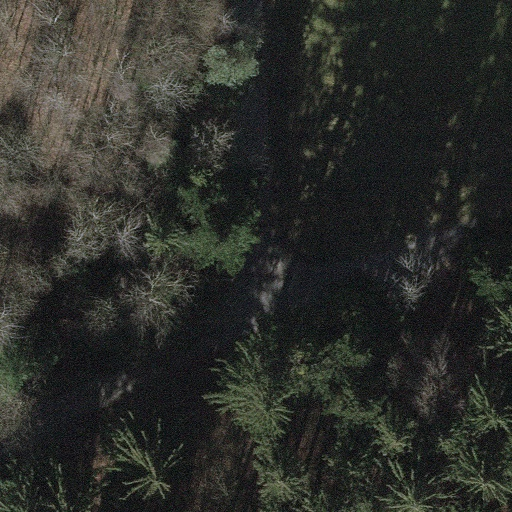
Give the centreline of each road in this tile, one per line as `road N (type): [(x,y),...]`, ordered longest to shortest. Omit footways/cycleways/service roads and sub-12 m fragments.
road 1 (track): [(240,0),(248,89),(233,335)]
road 2 (track): [(511,240),(233,335)]
road 3 (track): [(233,335),(94,403),(0,472)]
